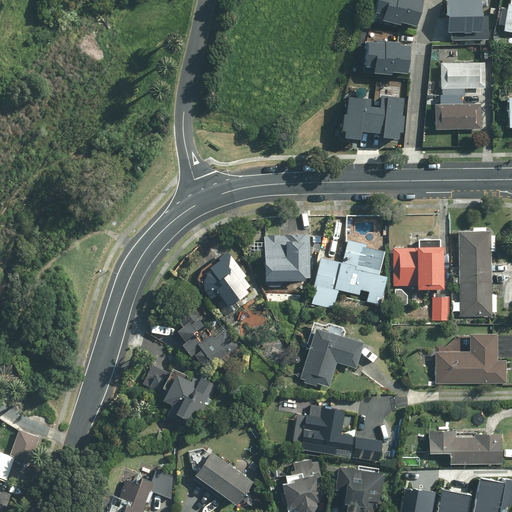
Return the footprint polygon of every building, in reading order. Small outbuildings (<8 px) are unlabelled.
[(376,0),(374,8),(383,10),(381,16),(400,22),(401,19),(414,23),(419,0),(376,0)] [(480,0),(444,0),(446,30),(451,30),(452,38),(490,35),(488,12),(481,13),(480,0)] [(511,0),(507,0),(503,32),(511,33),(511,0)] [(366,38),(363,63),(372,64),(371,70),(391,72),(391,69),(405,70),(408,43),(366,38)] [(485,63),(439,62),(439,89),(432,89),(432,98),(436,98),(435,130),(480,131),(481,105),(460,105),(460,97),(463,97),(463,88),(484,89),(485,63)] [(344,127),(343,135),(359,137),(360,128),(378,129),(378,133),(399,135),(402,93),(377,90),(376,102),(370,102),(371,94),(346,92),(344,111),(342,111),(341,126),(344,127)] [(457,312),(457,317),(492,316),(492,312),(497,312),(497,295),(490,295),(490,252),(494,252),(494,235),(490,235),(490,230),(457,230),(457,302),(451,302),(452,312),(457,312)] [(305,268),(306,246),(310,246),(310,237),(260,236),(259,280),(302,281),(302,268),(305,268)] [(414,245),(392,245),(392,285),(415,285),(415,288),(439,288),(438,239),(414,239),(414,245)] [(341,262),(315,256),(305,305),(332,311),(336,290),(358,295),(359,291),(365,293),(362,307),(378,310),(386,276),(376,273),(382,249),(345,241),(341,262)] [(251,285),(224,250),(204,265),(204,266),(203,266),(202,267),(202,268),(201,268),(201,269),(200,270),(200,271),(199,272),(198,273),(198,274),(198,275),(197,276),(197,277),(197,278),(197,279),(197,280),(197,281),(197,282),(196,283),(196,284),(197,284),(197,285),(197,286),(197,287),(197,288),(197,289),(207,301),(216,294),(224,305),(251,285)] [(448,322),(450,297),(430,296),(428,321),(448,322)] [(200,372),(236,347),(222,328),(208,337),(196,319),(188,324),(185,320),(171,330),(200,372)] [(343,327),(311,320),(297,381),(328,388),(333,362),(355,367),(361,341),(340,337),(343,327)] [(452,345),(434,345),(434,382),(504,382),(504,360),(493,359),(493,334),(453,334),(452,345)] [(168,367),(166,370),(150,364),(142,385),(162,393),(159,402),(171,407),(166,420),(196,432),(214,386),(168,367)] [(342,411),(297,404),(291,443),(297,444),(296,448),(339,455),(339,452),(350,454),(349,458),(376,462),(380,441),(356,437),(357,429),(340,426),(342,411)] [(453,428),(426,429),(426,456),(448,455),(448,465),(499,464),(499,433),(453,434),(453,428)] [(208,451),(191,475),(233,505),(250,481),(208,451)] [(0,478),(5,480),(13,456),(0,452),(0,478)] [(309,511),(322,491),(315,475),(319,475),(320,459),(290,457),(289,475),(281,474),(281,484),(274,484),(272,511),(309,511)] [(355,468),(332,466),(328,511),(353,511),(354,506),(360,507),(361,501),(377,503),(379,474),(375,474),(376,466),(355,465),(355,468)] [(154,483),(124,469),(104,511),(145,511),(142,510),(154,483)] [(479,473),(471,511),(483,511),(485,508),(497,510),(498,506),(509,497),(511,484),(511,475),(506,475),(503,478),(479,473)] [(428,511),(433,488),(402,483),(397,511),(428,511)] [(464,511),(468,491),(437,486),(432,511),(464,511)] [(0,511),(1,511),(9,495),(0,491),(0,511)]
